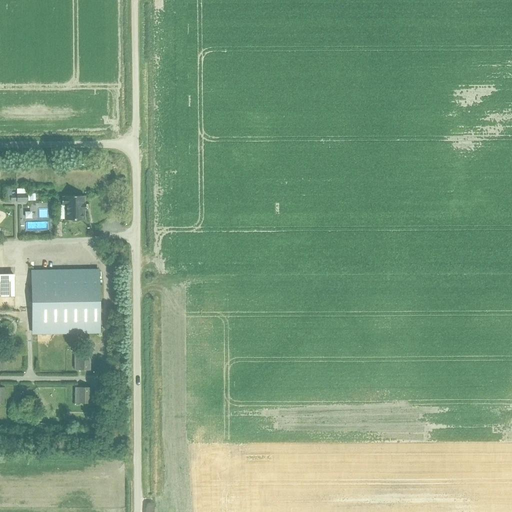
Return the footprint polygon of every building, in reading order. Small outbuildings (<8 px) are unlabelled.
[(66,205),(66,220),(84,220),(84,209),(86,209),(86,204),(84,204),(84,196),(65,196),(65,197),(62,197),(62,205),(66,205)] [(77,271),(31,272),(32,309),(32,332),(65,332),(100,331),(100,302),(99,271),(77,271)] [(14,276),(0,276),(0,296),(15,296),(14,276)] [(79,355),(79,362),(81,362),(81,369),(89,369),(90,354),(79,355)] [(81,394),(79,394),(78,402),(89,402),(89,388),(81,388),(81,394)]
